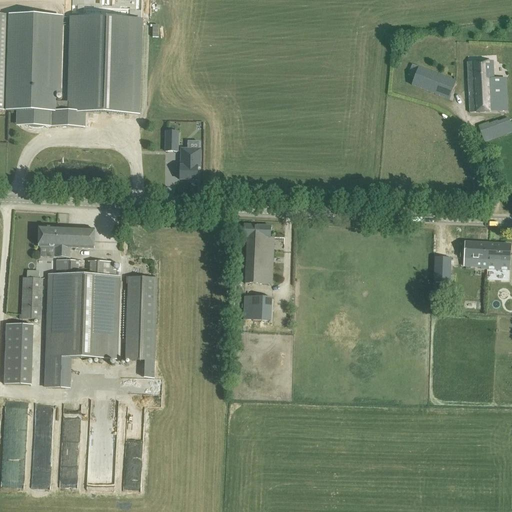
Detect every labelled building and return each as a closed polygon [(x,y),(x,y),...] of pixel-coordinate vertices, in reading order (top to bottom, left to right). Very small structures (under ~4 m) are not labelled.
[(0,110),(8,111),(10,15),(0,15),(0,110)] [(8,111),(17,111),(17,116),(18,118),(19,119),(20,120),(20,121),(21,122),(22,123),(24,124),(25,125),(26,126),(27,127),(29,127),(30,128),(31,128),(33,128),(34,129),(36,129),(37,129),(39,129),(40,129),(42,128),(43,128),(44,128),(46,127),(85,128),(86,113),(138,115),(141,19),(72,17),(69,102),(55,102),(56,93),(58,17),(10,15),(8,111)] [(508,112),(506,78),(493,79),(493,62),(468,63),(469,77),(468,77),(470,113),(508,112)] [(412,65),(408,76),(415,78),(412,85),(449,100),(453,90),(456,82),(412,65)] [(487,124),(479,127),(485,143),(511,132),(511,127),(509,119),(488,126),(487,124)] [(179,132),(167,132),(167,152),(179,152),(179,132)] [(180,180),(197,180),(198,168),(200,168),(200,150),(182,149),(181,166),(180,166),(180,180)] [(272,285),(273,248),(274,238),(270,238),(271,227),(244,226),(244,236),(244,237),(247,237),(245,284),(261,285),(260,288),(266,288),(267,285),(272,285)] [(94,230),(40,227),(39,247),(54,248),(53,258),(71,258),(71,249),(93,249),(94,230)] [(487,270),(489,244),(465,243),(464,260),(465,260),(464,267),(481,268),(481,269),(487,270)] [(489,244),(487,270),(509,271),(511,245),(489,244)] [(451,259),(435,259),(434,282),(450,282),(451,259)] [(45,358),(44,389),(70,390),(71,359),(118,361),(121,278),(116,277),(116,270),(113,270),(113,262),(56,260),(55,275),(48,275),(45,358)] [(42,279),(39,279),(39,271),(27,271),(27,279),(24,279),(22,320),(41,320),(42,279)] [(157,363),(159,279),(128,278),(126,361),(157,363)] [(245,297),(244,320),(271,321),(272,298),(245,297)] [(5,324),(4,385),(31,385),(32,325),(5,324)]
